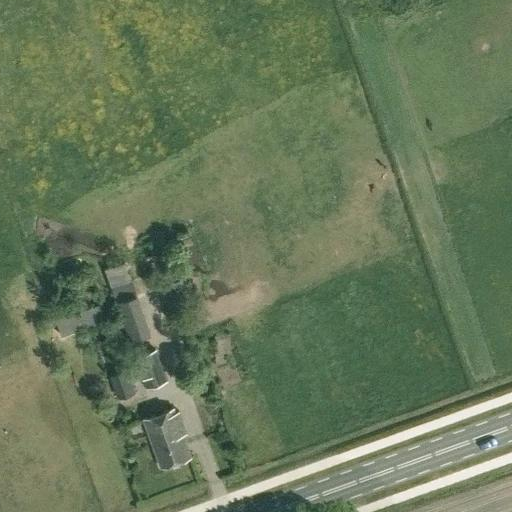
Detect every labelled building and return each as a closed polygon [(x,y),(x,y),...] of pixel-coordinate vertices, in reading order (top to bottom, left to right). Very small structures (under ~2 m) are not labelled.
[(137,293),(135,293),(124,261),(104,268),(115,301),(128,340),(150,332),(137,293)] [(184,276),(165,283),(174,305),(193,298),(184,276)] [(106,318),(101,303),(57,320),(62,334),(106,318)] [(156,347),(134,355),(145,388),(167,379),(156,347)] [(127,367),(108,373),(116,398),(135,391),(127,367)] [(159,467),(190,456),(172,407),(142,418),(159,467)]
